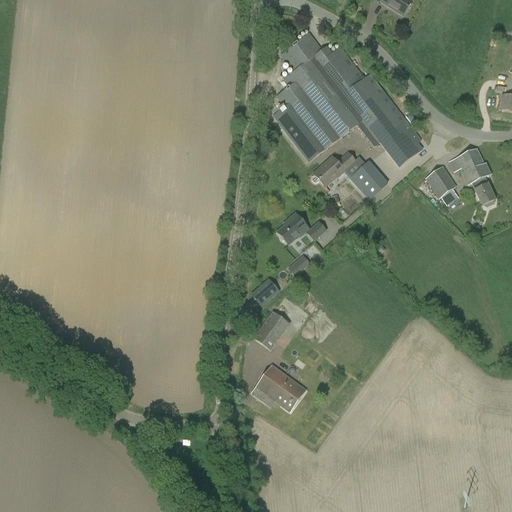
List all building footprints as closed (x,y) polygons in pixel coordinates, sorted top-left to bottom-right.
[(403,18),(411,4),(404,0),(382,0),(380,4),(388,9),(389,7),(396,12),(395,13),(403,18)] [(364,81),(343,54),(340,49),(332,56),(327,49),(322,53),(309,36),(281,58),(294,74),(283,82),(289,90),(277,99),(285,110),(274,119),(308,164),(320,155),(357,126),(374,148),(380,144),(399,169),(420,153),(412,143),(418,138),(406,124),(370,76),(364,81)] [(511,114),(511,97),(494,94),(492,102),(500,103),(498,112),(511,114)] [(487,186),(488,186),(485,179),(490,176),(485,165),(483,166),(476,151),(455,161),(468,187),(474,184),(475,187),(473,188),(482,207),(483,207),(486,209),(493,206),(494,202),(487,186)] [(316,185),(319,182),(325,189),(343,173),(343,174),(356,163),(349,156),(338,166),(333,159),(314,176),(314,177),(311,179),(311,182),(314,184),(316,185)] [(441,200),(452,191),(456,189),(443,169),(425,181),(439,201),(441,200)] [(458,200),(452,191),(441,200),(447,208),(458,200)] [(285,243),(288,247),(298,238),(299,239),(309,231),(296,217),(287,224),(288,226),(277,235),(281,238),(281,241),(282,242),(285,243)] [(314,244),(321,237),(313,228),(306,235),(314,244)] [(308,266),(302,259),(289,271),(295,278),(308,266)] [(265,283),(249,299),(260,309),(275,294),(265,283)] [(273,315),(254,341),(271,353),(289,327),(273,315)] [(272,368),(256,389),(251,396),(263,404),(268,398),(290,414),(306,392),(272,368)]
